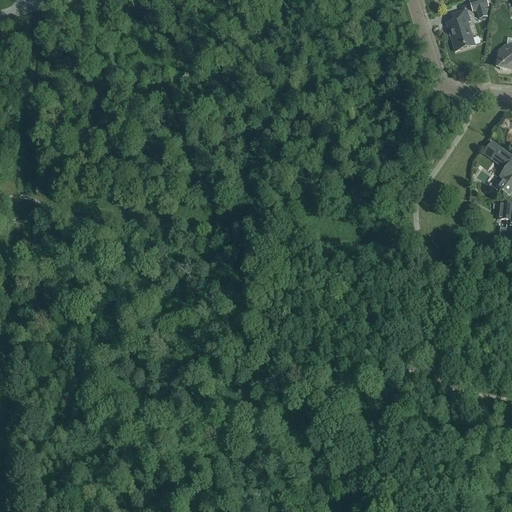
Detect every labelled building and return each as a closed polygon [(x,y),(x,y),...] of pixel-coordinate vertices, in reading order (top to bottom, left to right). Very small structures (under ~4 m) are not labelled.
[(475,0),(469,2),(472,12),(488,7),(485,0),(475,0)] [(454,22),(446,25),(455,53),(474,47),(467,23),(469,22),(466,11),(452,15),(454,22)] [(511,47),(504,47),(498,52),(497,70),(511,71),(511,47)] [(495,157),(509,167),(501,178),(503,180),(498,188),(508,195),(511,188),(511,156),(493,143),(483,156),(491,162),(495,157)] [(499,239),(511,240),(511,206),(499,205),(498,221),(508,222),(507,230),(500,229),(499,239)]
